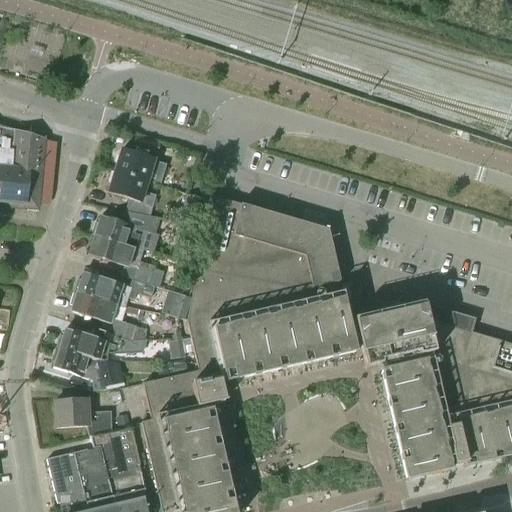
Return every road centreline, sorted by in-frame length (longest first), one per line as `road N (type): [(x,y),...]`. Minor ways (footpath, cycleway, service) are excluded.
road 1 (residential): [(242,116),(270,115),(511,187)]
road 2 (residential): [(32,511),(12,401),(14,361),(47,258)]
road 3 (residential): [(47,258),(88,114)]
road 4 (unclassified): [(221,149),(88,114)]
road 5 (residential): [(378,511),(511,480)]
